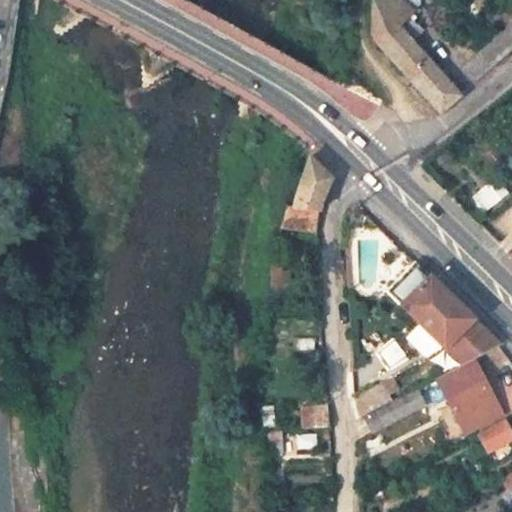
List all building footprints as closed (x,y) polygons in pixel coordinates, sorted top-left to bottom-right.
[(373,0),(374,37),(441,114),(460,97),(398,27),(413,11),(398,0),(373,0)] [(475,84),(511,51),(511,23),(462,68),(475,84)] [(368,120),(376,102),(357,94),(349,112),(368,120)] [(327,178),(306,159),(300,178),(295,195),(291,209),(318,213),(320,203),(324,195),(330,181),(327,178)] [(497,176),(471,196),(485,213),(510,193),(497,176)] [(316,233),(318,213),(291,209),(286,208),(282,227),(316,233)] [(271,295),(291,294),(293,264),(283,263),(284,256),(275,253),(271,270),(271,295)] [(387,291),(445,349),(474,323),(415,264),(387,291)] [(474,323),(445,349),(452,356),(423,374),(427,385),(436,380),(473,361),(499,347),(474,323)] [(398,338),(376,351),(386,368),(408,356),(398,338)] [(473,361),(436,380),(463,431),(483,421),(479,413),(496,405),(473,361)] [(428,407),(419,391),(365,420),(373,435),(428,407)] [(502,418),(496,405),(479,413),(483,421),(463,431),(466,437),(502,418)] [(311,409),(313,428),(329,428),(328,408),(311,409)] [(511,435),(504,421),(479,435),(489,454),(511,442),(511,435)] [(282,454),(280,432),(270,432),(271,455),(282,454)] [(511,488),(511,476),(503,481),(507,490),(511,488)] [(284,498),(284,488),(274,488),(274,498),(284,498)]
